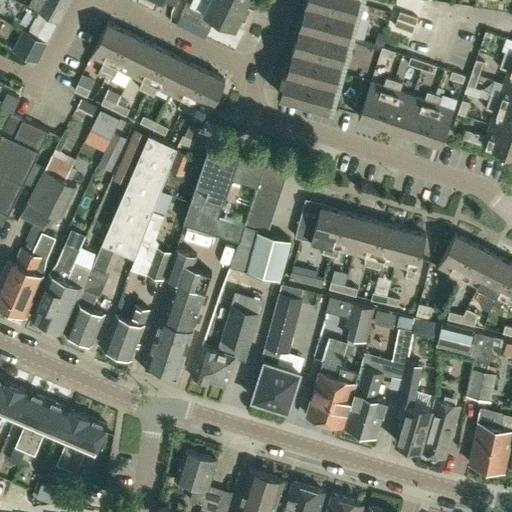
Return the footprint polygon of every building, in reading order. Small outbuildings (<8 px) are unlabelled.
[(43,0),(38,10),(39,10),(58,20),(68,0),(43,0)] [(245,7),(230,0),(209,0),(204,11),(187,2),(181,14),(210,28),(215,17),(236,27),(245,7)] [(306,0),(279,92),(328,106),(358,0),(306,0)] [(402,7),(396,22),(415,28),(420,13),(402,7)] [(30,26),(50,36),(58,20),(39,10),(30,26)] [(107,71),(127,29),(107,20),(90,54),(102,60),(99,67),(107,71)] [(130,73),(146,39),(127,29),(107,71),(113,74),(117,66),(130,73)] [(32,33),(22,52),(36,60),(47,41),(32,33)] [(146,90),(166,49),(146,39),(130,73),(142,79),(138,86),(146,90)] [(169,92),(186,58),(166,49),(146,90),(152,93),(155,86),(169,92)] [(511,60),(511,51),(506,50),(503,58),(511,60)] [(185,109),(205,68),(186,58),(169,92),(181,98),(177,106),(185,109)] [(511,83),(511,60),(503,58),(500,65),(509,68),(504,81),(511,83)] [(208,111),(225,78),(205,68),(185,109),(191,113),(195,105),(208,111)] [(359,115),(379,122),(394,79),(386,76),(384,83),(371,79),(359,115)] [(379,122),(400,129),(412,93),(400,89),(402,81),(394,79),(379,122)] [(511,83),(504,81),(500,93),(492,90),(489,99),(511,106),(511,83)] [(78,83),(75,90),(87,95),(90,89),(78,83)] [(11,88),(7,97),(14,100),(19,91),(11,88)] [(400,129),(421,136),(436,93),(428,90),(426,97),(412,93),(400,129)] [(442,143),(454,107),(441,103),(443,95),(436,93),(421,136),(442,143)] [(115,109),(118,102),(105,96),(102,103),(115,109)] [(511,129),(511,106),(489,99),(486,106),(495,109),(490,123),(511,129)] [(130,108),(118,102),(115,109),(126,114),(130,108)] [(95,116),(109,124),(114,115),(99,107),(95,116)] [(0,207),(8,211),(47,126),(9,109),(1,129),(0,128),(0,207)] [(153,128),(157,121),(144,115),(141,122),(153,128)] [(168,127),(157,121),(153,128),(165,134),(168,127)] [(511,153),(511,129),(490,123),(486,135),(466,128),(463,137),(511,153)] [(124,134),(113,130),(103,152),(113,157),(124,134)] [(160,189),(177,146),(149,133),(102,244),(93,264),(106,270),(115,249),(134,256),(144,230),(160,189)] [(196,140),(183,134),(180,141),(193,147),(196,140)] [(183,221),(212,231),(214,224),(221,227),(220,231),(240,238),(245,223),(218,214),(231,175),(251,182),(257,185),(265,161),(209,143),(183,220),(183,221)] [(177,148),(169,169),(184,174),(191,154),(177,148)] [(71,164),(51,153),(28,199),(59,215),(75,183),(64,178),(71,164)] [(263,172),(284,179),(288,169),(266,162),(263,172)] [(259,183),(281,190),(284,179),(263,172),(259,183)] [(414,176),(408,189),(437,203),(443,190),(414,176)] [(281,190),(259,183),(256,193),(278,200),(281,190)] [(160,189),(144,230),(156,235),(172,194),(160,189)] [(252,204),(274,211),(278,200),(256,193),(252,204)] [(252,204),(249,214),(271,221),(274,211),(252,204)] [(330,254),(342,210),(321,204),(317,217),(301,212),(295,235),(324,243),(322,252),(330,254)] [(363,215),(342,210),(330,254),(339,256),(341,248),(353,251),(363,215)] [(249,214),(245,225),(267,232),(271,221),(249,214)] [(384,221),(363,215),(353,251),(366,255),(364,263),(372,265),(384,221)] [(0,275),(0,301),(7,304),(41,230),(43,224),(34,220),(26,238),(27,238),(24,246),(21,245),(15,260),(8,257),(0,275)] [(382,259),(395,263),(405,227),(384,221),(372,265),(380,267),(382,259)] [(426,233),(405,227),(395,263),(408,266),(405,275),(414,277),(426,233)] [(54,235),(41,230),(7,304),(26,312),(43,272),(45,256),(54,235)] [(258,230),(247,270),(279,279),(290,238),(258,230)] [(453,282),(474,241),(454,231),(437,265),(449,271),(445,278),(453,282)] [(474,241),(453,282),(461,286),(465,278),(476,284),(493,251),(474,241)] [(30,314),(45,321),(57,292),(62,294),(69,279),(65,277),(73,259),(74,259),(78,249),(64,243),(57,260),(49,270),(30,314)] [(197,253),(177,246),(167,276),(173,278),(145,361),(178,371),(211,270),(193,265),(197,253)] [(163,279),(172,252),(156,246),(147,274),(163,279)] [(511,260),(493,251),(476,284),(488,290),(484,298),(492,302),(511,261),(511,260)] [(57,292),(45,321),(62,328),(89,266),(74,259),(73,259),(65,277),(69,279),(62,294),(57,292)] [(511,261),(492,302),(499,306),(503,298),(511,302),(511,261)] [(332,281),(330,288),(343,291),(345,284),(332,281)] [(343,291),(356,295),(358,288),(345,284),(343,291)] [(91,340),(104,311),(91,305),(97,290),(84,285),(65,329),(91,340)] [(302,296),(279,290),(264,346),(281,350),(287,352),(302,296)] [(385,302),(387,294),(373,291),(372,298),(385,302)] [(385,302),(398,305),(400,298),(387,294),(385,302)] [(371,319),(374,306),(350,300),(347,312),(371,319)] [(130,356),(149,307),(135,301),(129,316),(116,311),(102,345),(130,356)] [(416,317),(429,320),(432,305),(419,302),(416,317)] [(259,312),(244,307),(232,303),(222,336),(248,345),(259,312)] [(460,321),(474,325),(477,313),(467,308),(464,314),(460,321)] [(448,318),(460,321),(464,314),(450,311),(448,318)] [(365,340),(371,319),(347,312),(343,323),(351,325),(348,335),(365,340)] [(473,332),(442,324),(437,343),(468,351),(473,332)] [(503,332),(511,334),(511,326),(505,324),(503,332)] [(406,367),(407,359),(413,329),(399,326),(393,359),(366,351),(361,368),(363,369),(357,390),(355,390),(345,425),(376,434),(386,399),(374,395),(384,361),(406,367)] [(226,383),(235,354),(203,343),(194,372),(198,374),(197,377),(207,380),(208,377),(226,383)] [(281,350),(264,346),(261,358),(265,360),(253,397),(288,408),(300,369),(278,362),(281,350)] [(340,364),(322,359),(305,413),(325,419),(327,409),(337,374),(340,364)] [(402,417),(396,440),(421,447),(432,407),(429,406),(413,402),(417,390),(422,362),(407,359),(406,367),(397,415),(402,417)] [(342,424),(359,370),(340,364),(337,374),(327,409),(325,419),(342,424)] [(491,400),(497,372),(472,367),(466,395),(491,400)] [(0,399),(9,380),(0,375),(0,399)] [(17,416),(29,388),(9,380),(0,399),(0,419),(4,410),(17,416)] [(48,397),(29,388),(17,416),(26,420),(15,445),(26,449),(48,397)] [(417,390),(413,402),(429,406),(433,395),(417,390)] [(445,454),(460,403),(433,395),(429,406),(432,407),(421,447),(445,454)] [(68,405),(48,397),(26,449),(35,454),(46,429),(56,433),(68,405)] [(88,414),(68,405),(56,433),(67,437),(56,462),(65,466),(88,414)] [(511,413),(503,411),(499,425),(479,421),(469,461),(505,469),(511,436),(511,413)] [(96,450),(108,422),(88,414),(65,466),(77,472),(88,447),(96,450)] [(200,511),(225,511),(229,500),(206,492),(217,457),(185,446),(175,475),(196,482),(191,498),(203,502),(200,511)] [(272,511),(283,478),(251,468),(236,511),(272,511)] [(316,511),(323,490),(292,481),(282,511),(316,511)] [(360,511),(363,503),(330,493),(324,511),(360,511)]
